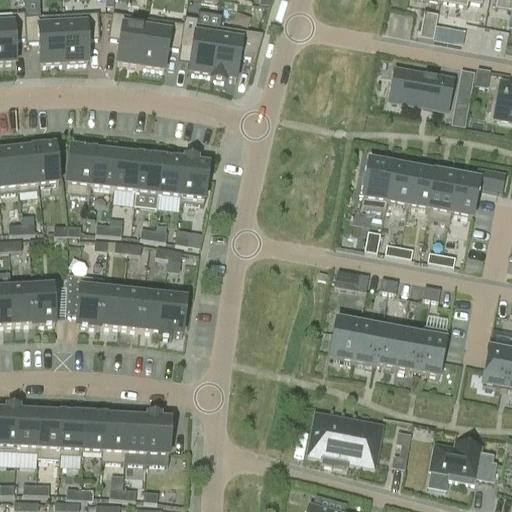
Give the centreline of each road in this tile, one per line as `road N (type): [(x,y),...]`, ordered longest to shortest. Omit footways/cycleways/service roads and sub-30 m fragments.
road 1 (residential): [(240,243),(511,294)]
road 2 (residential): [(0,99),(93,96),(264,126)]
road 3 (residential): [(289,29),(511,72)]
road 4 (residential): [(0,386),(216,399)]
road 5 (residential): [(420,511),(212,458)]
road 6 (unclassified): [(216,399),(240,243)]
